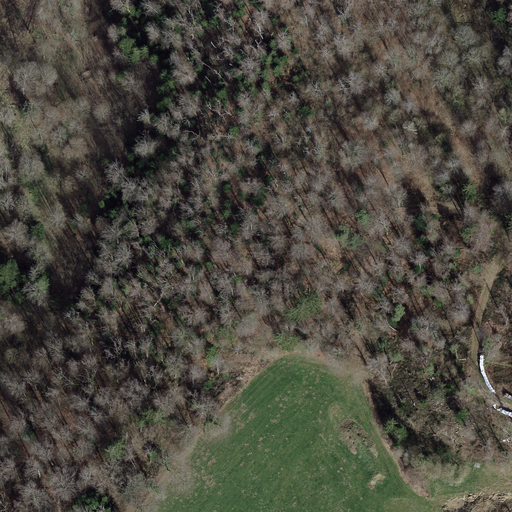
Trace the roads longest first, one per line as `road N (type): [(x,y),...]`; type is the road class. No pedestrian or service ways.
road 1 (track): [(494,226),(502,156),(463,98),(441,0)]
road 2 (track): [(494,226),(499,246),(471,354),(473,375),(479,389),(511,407)]
